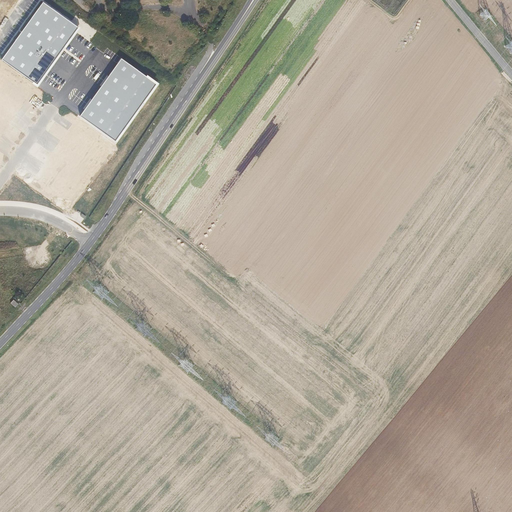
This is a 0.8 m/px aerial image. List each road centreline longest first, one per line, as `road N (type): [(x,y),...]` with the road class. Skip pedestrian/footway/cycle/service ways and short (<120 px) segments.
road 1 (primary): [(88,243),(252,0)]
road 2 (unclassified): [(91,54),(0,183)]
road 3 (primary): [(0,340),(88,243)]
